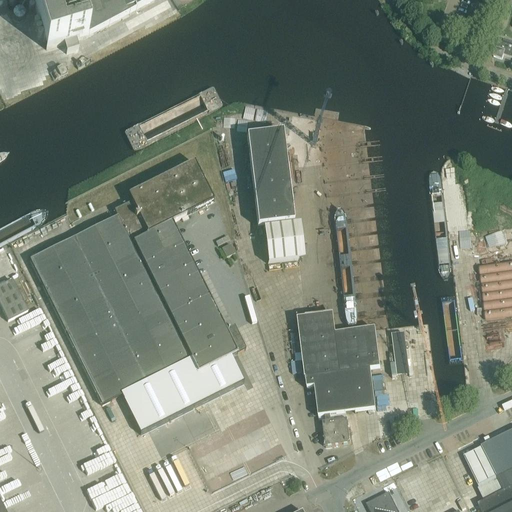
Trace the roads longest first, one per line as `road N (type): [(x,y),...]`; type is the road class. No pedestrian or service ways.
road 1 (unknown): [(198,219),(286,438),(319,489),(275,511)]
road 2 (unclassified): [(335,511),(330,501),(340,483),(511,398)]
